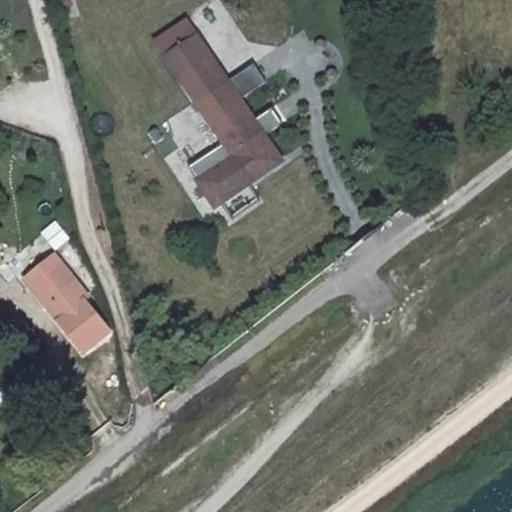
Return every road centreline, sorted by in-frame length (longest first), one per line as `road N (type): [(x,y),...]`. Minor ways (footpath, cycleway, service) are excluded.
road 1 (residential): [(52,511),(422,216)]
road 2 (track): [(205,511),(377,339),(378,307),(350,271)]
